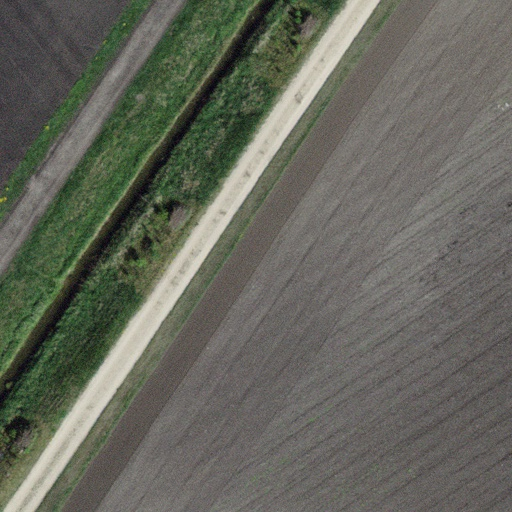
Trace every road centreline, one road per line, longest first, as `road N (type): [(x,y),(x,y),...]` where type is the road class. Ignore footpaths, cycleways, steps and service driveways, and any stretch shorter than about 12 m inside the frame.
road 1 (track): [(25,511),(262,158),(380,0)]
road 2 (track): [(0,244),(166,0)]
